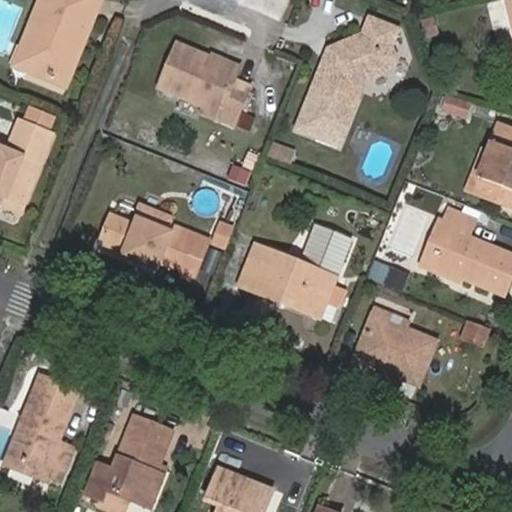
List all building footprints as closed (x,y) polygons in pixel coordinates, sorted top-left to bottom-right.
[(40,0),(22,46),(33,51),(26,66),(62,81),(79,39),(83,41),(98,0),(40,0)] [(422,20),(426,39),(441,35),(436,17),(422,20)] [(400,31),(372,19),(364,38),(330,50),(297,129),(338,146),(366,81),(392,70),(397,58),(392,47),(400,31)] [(33,51),(22,46),(13,67),(24,72),(65,88),(83,41),(79,39),(62,81),(26,66),(33,51)] [(206,62),(208,58),(177,45),(160,89),(204,107),(218,113),(215,120),(231,126),(248,87),(232,81),(235,74),(206,62)] [(209,56),(208,58),(206,62),(235,74),(238,67),(209,56)] [(446,96),(441,115),(470,122),(475,103),(446,96)] [(201,114),(215,120),(218,113),(204,107),(201,114)] [(511,126),(500,121),(489,152),(479,176),(507,187),(502,203),(511,206),(511,126)] [(0,203),(20,212),(51,136),(19,123),(6,153),(0,150),(0,203)] [(293,166),(297,150),(273,142),(268,158),(293,166)] [(479,176),(489,152),(479,148),(463,186),(502,203),(507,187),(479,176)] [(135,226),(110,217),(100,242),(125,252),(143,259),(141,264),(156,269),(160,258),(174,264),(173,267),(193,276),(207,242),(186,234),(184,239),(164,231),(168,219),(140,207),(134,221),(136,221),(135,226)] [(451,210),(443,228),(447,229),(432,265),(463,278),(504,295),(511,278),(511,275),(511,255),(468,237),(474,220),(451,210)] [(220,221),(212,246),(228,251),(235,226),(220,221)] [(447,229),(443,228),(437,225),(421,266),(460,282),(463,278),(432,265),(447,229)] [(316,232),(302,267),(335,281),(349,246),(316,232)] [(287,301),(321,314),(335,281),(302,267),(255,248),(239,286),(285,305),(287,301)] [(125,252),(123,257),(141,264),(143,259),(125,252)] [(377,261),(370,278),(404,292),(411,274),(377,261)] [(319,318),(321,314),(287,301),(285,305),(319,318)] [(374,310),(372,317),(404,329),(407,323),(374,310)] [(404,329),(372,317),(352,366),(367,372),(369,367),(399,378),(418,386),(428,360),(436,342),(404,329)] [(468,319),(460,340),(484,350),(492,329),(468,319)] [(40,378),(21,426),(26,428),(14,457),(45,470),(43,475),(58,482),(72,449),(56,443),(76,393),(40,378)] [(156,473),(158,466),(172,432),(135,418),(113,471),(99,466),(86,494),(102,501),(106,490),(149,507),(163,475),(156,473)] [(26,428),(21,426),(8,455),(4,465),(41,480),(43,475),(45,470),(14,457),(26,428)] [(165,469),(158,466),(156,473),(163,475),(165,469)] [(258,503),(265,488),(221,470),(208,501),(222,507),(219,511),(264,511),(267,506),(258,503)] [(273,491),(265,488),(258,503),(267,506),(273,491)]
